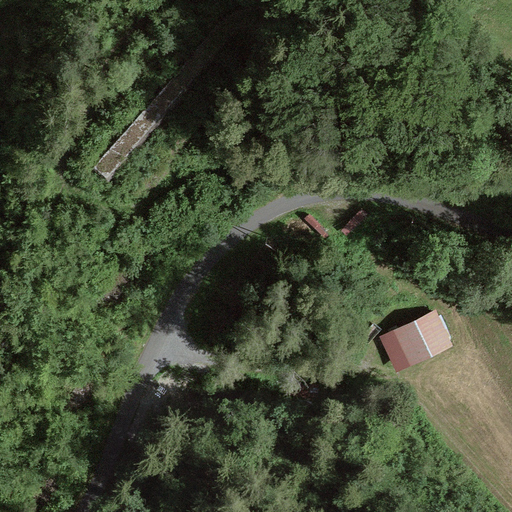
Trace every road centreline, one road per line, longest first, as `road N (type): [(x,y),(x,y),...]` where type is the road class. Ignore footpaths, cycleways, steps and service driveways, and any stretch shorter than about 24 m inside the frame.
road 1 (unclassified): [(82,511),(169,309),(206,257),(280,202),(324,194),(408,199),(511,237)]
road 2 (track): [(511,494),(414,381),(154,346)]
